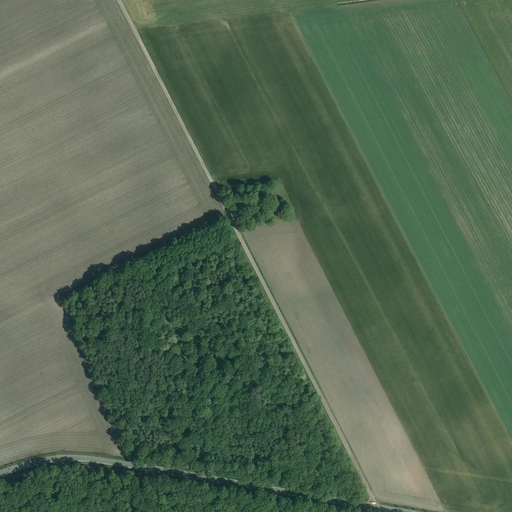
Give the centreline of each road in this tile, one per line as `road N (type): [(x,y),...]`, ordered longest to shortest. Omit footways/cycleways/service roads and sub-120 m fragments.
road 1 (unclassified): [(119,0),(373,507)]
road 2 (tertiary): [(373,507),(79,457),(0,473)]
